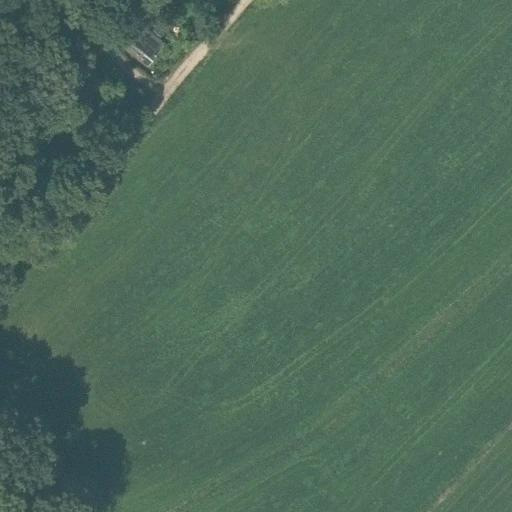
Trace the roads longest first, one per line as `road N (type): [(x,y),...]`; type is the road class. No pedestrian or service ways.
road 1 (track): [(0,252),(76,185),(158,95)]
road 2 (track): [(158,95),(244,0)]
